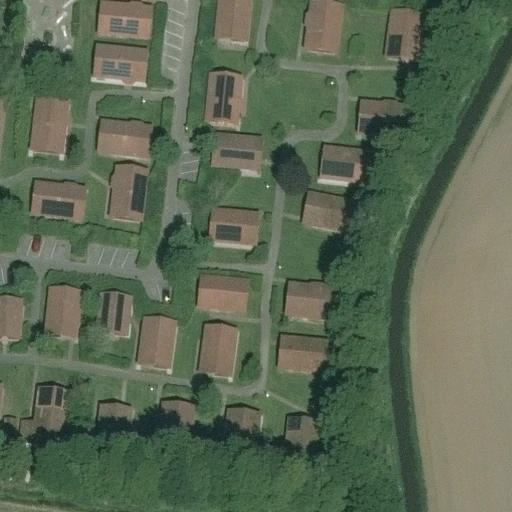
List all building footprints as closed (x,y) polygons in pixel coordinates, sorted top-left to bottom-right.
[(73,23),(73,0),(38,0),(37,22),(73,23)] [(221,0),(218,34),(246,36),(249,0),(221,0)] [(307,44),(337,48),(342,10),(312,6),(307,44)] [(114,9),(111,37),(149,41),(151,13),(114,9)] [(389,52),(416,56),(421,19),(393,15),(389,52)] [(110,53),(107,80),(144,84),(147,56),(110,53)] [(210,87),(206,125),(236,128),(240,90),(210,87)] [(62,145),(66,108),(39,104),(34,141),(62,145)] [(408,111),(370,107),(367,137),(406,141),(408,111)] [(148,160),(151,132),(114,128),(111,156),(148,160)] [(250,171),(253,144),(216,140),(213,168),(250,171)] [(366,186),(370,158),(333,154),(330,181),(366,186)] [(141,212),(146,175),(118,172),(113,208),(141,212)] [(48,189),(45,217),(82,222),(85,194),(48,189)] [(312,227),(348,235),(354,207),(317,200),(312,227)] [(213,215),(210,243),(247,247),(250,219),(213,215)] [(199,309),(236,313),(239,285),(202,282),(199,309)] [(298,289),(294,319),(333,323),(336,294),(298,289)] [(80,297),(52,293),(48,329),(76,332),(80,297)] [(130,302),(102,299),(98,328),(127,331),(130,302)] [(0,304),(0,333),(19,334),(21,305),(0,304)] [(174,327),(146,323),(141,360),(169,363),(174,327)] [(207,331),(202,368),(230,372),(235,335),(207,331)] [(327,347),(290,343),(288,371),(324,375),(327,347)] [(39,402),(35,427),(23,426),(22,438),(64,444),(68,405),(39,402)] [(188,458),(193,419),(163,416),(159,454),(188,458)] [(98,448),(126,451),(129,422),(101,419),(98,448)] [(224,462),(254,465),(258,427),(228,423),(224,462)] [(313,471),(317,434),(290,431),(286,468),(313,471)]
